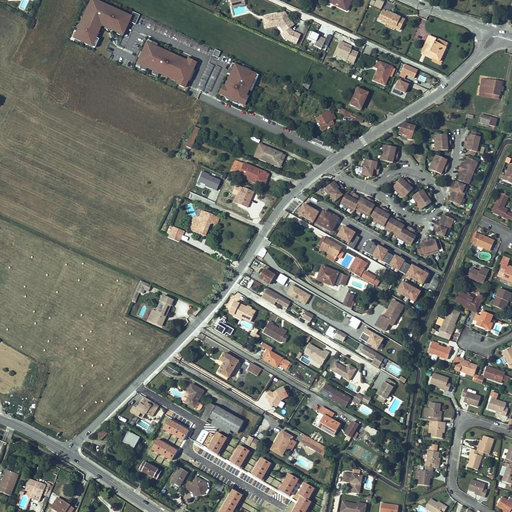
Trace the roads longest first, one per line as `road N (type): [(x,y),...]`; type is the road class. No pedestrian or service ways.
road 1 (unclassified): [(475,59),(442,91),(298,186),(166,357),(66,452)]
road 2 (unknown): [(106,42),(131,48),(142,24),(208,50),(197,83),(213,102),(230,62)]
road 3 (unknown): [(249,253),(355,316),(374,316),(385,300)]
road 4 (residential): [(511,434),(468,418),(460,425),(453,486),(485,511)]
